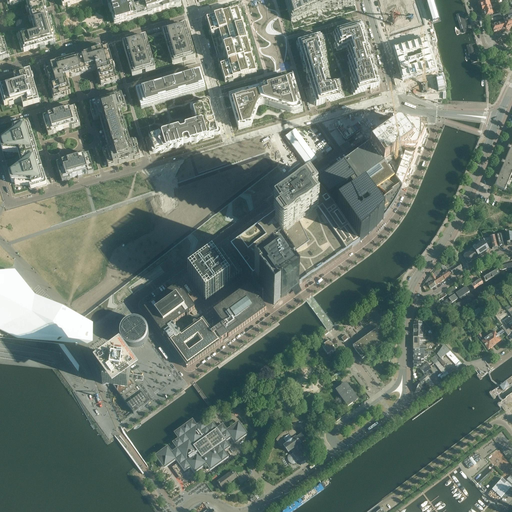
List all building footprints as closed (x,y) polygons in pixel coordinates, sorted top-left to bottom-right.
[(8,0),(9,0),(10,5),(12,5),(13,5),(16,4),(18,3),(23,2),(23,1),(26,1),(28,8),(29,13),(29,14),(30,15),(30,17),(31,18),(31,19),(32,24),(35,31),(33,32),(32,32),(27,33),(25,34),(22,35),(21,35),(19,36),(20,38),(20,41),(21,43),(22,45),(22,47),(24,51),(24,52),(40,47),(45,46),(50,44),(55,43),(56,43),(55,43),(55,42),(53,35),(53,34),(52,29),(51,27),(51,26),(50,24),(49,19),(48,16),(47,16),(44,17),(43,11),(41,7),(45,6),(44,4),(42,0),(8,0)] [(109,0),(110,1),(111,4),(113,12),(115,18),(116,22),(120,21),(120,23),(121,23),(123,22),(125,21),(126,21),(134,19),(135,19),(137,18),(136,18),(136,15),(133,8),(132,3),(132,2),(131,0),(109,0)] [(143,0),(144,0),(145,3),(145,4),(147,12),(148,13),(152,12),(152,13),(152,14),(155,13),(175,7),(176,7),(175,5),(179,4),(179,2),(178,2),(178,0),(143,0)] [(291,21),(306,15),(309,14),(313,12),(315,12),(317,11),(317,9),(319,8),(321,8),(322,10),(326,9),(333,8),(342,7),(351,6),(355,5),(355,4),(353,0),(285,0),(285,1),(286,2),(291,21)] [(386,0),(387,0),(389,34),(405,29),(405,28),(408,27),(408,28),(420,25),(418,16),(416,16),(414,9),(412,9),(410,2),(408,2),(407,0),(386,0)] [(133,8),(136,15),(145,12),(147,12),(145,4),(143,5),(140,6),(134,8),(133,8)] [(155,13),(152,14),(152,13),(152,12),(148,13),(147,13),(148,16),(153,14),(159,12),(175,7),(155,13)] [(208,23),(211,33),(213,32),(214,35),(219,33),(220,37),(222,37),(222,39),(223,42),(224,46),(225,50),(227,54),(228,58),(228,60),(227,60),(228,64),(223,65),(223,68),(221,69),(225,83),(229,81),(233,80),(241,78),(241,77),(244,76),(244,77),(245,77),(245,76),(248,75),(248,76),(256,73),(256,71),(255,67),(253,63),(252,59),(251,55),(250,52),(249,47),(248,44),(246,40),(245,36),(244,32),(243,28),(242,24),(241,20),(240,16),(239,13),(238,10),(230,12),(230,13),(226,14),(226,13),(226,14),(225,15),(223,15),(222,15),(217,16),(209,19),(207,19),(206,19),(207,20),(207,21),(207,22),(208,23)] [(267,11),(261,12),(266,33),(273,31),(267,11)] [(472,42),(467,23),(461,25),(465,44),(472,42)] [(347,28),(333,32),(333,33),(335,39),(336,43),(334,43),(336,49),(336,51),(347,48),(347,49),(347,50),(348,51),(349,56),(347,56),(349,62),(350,67),(349,67),(350,72),(352,78),(350,78),(351,83),(353,89),(351,89),(353,94),(353,95),(365,92),(363,86),(366,86),(369,85),(370,90),(379,88),(378,84),(377,80),(376,79),(376,76),(375,75),(374,72),(373,67),(373,66),(371,61),(370,57),(368,50),(367,47),(367,46),(365,42),(365,40),(365,39),(364,37),(364,36),(363,34),(362,30),(361,25),(361,24),(352,27),(352,29),(351,29),(350,28),(347,29),(347,28)] [(500,32),(498,24),(492,25),(494,33),(495,33),(500,32)] [(184,26),(185,26),(194,58),(174,64),(174,65),(183,62),(195,58),(186,26),(186,25),(184,25),(176,28),(184,26)] [(194,58),(185,26),(184,26),(176,28),(174,29),(164,32),(174,64),(194,58)] [(316,105),(316,106),(324,104),(323,100),(326,99),(329,98),(330,102),(344,98),(343,98),(343,97),(342,92),(340,87),(342,87),(341,82),(340,79),(330,82),(329,82),(329,81),(329,80),(327,74),(329,74),(327,69),(326,64),(328,63),(326,58),(325,53),(326,52),(325,47),(324,43),(323,42),(325,41),(324,36),(323,36),(323,35),(312,39),(309,40),(310,41),(308,42),(307,42),(306,40),(297,43),(298,44),(298,46),(299,48),(300,51),(301,54),(301,55),(302,59),(304,64),(304,67),(305,69),(306,72),(307,76),(307,77),(308,80),(309,82),(310,84),(310,87),(310,88),(311,90),(313,95),(314,101),(316,105)] [(154,70),(144,37),(144,38),(134,40),(124,43),(124,44),(133,76),(154,70)] [(226,57),(227,60),(228,60),(228,58),(227,54),(225,50),(224,46),(223,42),(222,39),(222,37),(220,37),(221,41),(222,45),(223,48),(223,49),(226,56),(226,57)] [(0,59),(8,57),(9,56),(9,55),(7,51),(7,50),(4,41),(4,40),(0,41),(0,59)] [(427,40),(393,49),(403,81),(436,71),(427,40)] [(270,43),(264,44),(271,70),(277,68),(270,43)] [(123,44),(132,77),(154,70),(133,76),(124,44),(123,44)] [(66,78),(70,77),(71,77),(71,76),(73,76),(78,75),(84,73),(90,71),(94,70),(96,69),(97,71),(97,72),(97,73),(98,73),(98,76),(99,77),(101,85),(106,83),(107,83),(111,82),(112,82),(117,80),(116,75),(115,74),(114,69),(113,65),(112,63),(112,62),(112,61),(111,61),(111,60),(110,57),(110,56),(108,49),(108,48),(99,51),(98,51),(91,53),(92,54),(90,55),(69,61),(67,62),(67,60),(63,61),(62,62),(61,62),(45,67),(46,72),(47,73),(48,77),(49,79),(50,83),(51,87),(52,90),(53,93),(54,98),(59,97),(60,97),(65,95),(71,94),(69,89),(69,88),(68,85),(67,81),(66,80),(66,79),(66,78)] [(61,60),(61,62),(62,62),(63,61),(67,60),(91,53),(91,52),(61,60)] [(91,53),(67,60),(67,62),(69,61),(90,55),(92,54),(91,53)] [(71,77),(71,78),(97,71),(97,72),(101,86),(117,82),(117,80),(112,82),(111,82),(107,83),(106,83),(101,85),(99,77),(98,76),(98,73),(97,73),(97,71),(96,69),(94,70),(90,71),(84,73),(78,75),(73,76),(71,76),(71,77)] [(14,103),(21,101),(22,105),(23,106),(23,108),(28,106),(34,104),(39,103),(38,97),(37,94),(36,92),(36,93),(35,93),(34,90),(33,87),(34,86),(34,87),(35,86),(34,86),(34,85),(32,79),(31,75),(30,72),(30,71),(27,72),(25,73),(19,74),(18,74),(18,75),(14,76),(14,77),(16,84),(9,86),(8,86),(4,87),(1,88),(3,95),(3,97),(6,106),(9,105),(12,104),(11,103),(13,102),(13,104),(14,104),(14,103)] [(165,80),(166,81),(136,90),(141,109),(144,108),(152,106),(153,105),(154,105),(163,102),(172,100),(173,99),(175,99),(183,97),(192,94),(193,94),(195,93),(203,91),(205,90),(200,71),(170,80),(170,79),(175,78),(175,77),(175,76),(169,78),(165,79),(165,80)] [(229,98),(231,104),(231,105),(232,106),(232,107),(232,108),(238,130),(251,126),(251,125),(253,121),(254,118),(255,115),(258,107),(259,106),(260,106),(261,105),(262,104),(263,104),(264,104),(265,104),(281,110),(284,110),(287,111),(292,113),(294,113),(295,113),(296,113),(303,111),(293,77),(259,87),(259,88),(229,97),(229,98)] [(95,103),(90,104),(90,105),(91,109),(92,113),(93,114),(93,115),(94,120),(100,119),(101,119),(101,120),(102,123),(102,124),(103,124),(104,127),(104,128),(104,129),(105,132),(105,133),(106,133),(106,134),(124,128),(123,123),(122,123),(121,118),(120,115),(120,113),(121,113),(126,111),(125,106),(125,105),(124,104),(123,100),(122,95),(121,95),(116,96),(114,97),(113,97),(111,98),(110,98),(111,100),(103,102),(101,103),(101,101),(100,101),(99,102),(97,102),(95,103)] [(152,143),(152,145),(154,149),(153,149),(153,150),(152,150),(152,151),(152,152),(152,153),(152,154),(153,154),(154,155),(155,155),(156,155),(157,154),(158,153),(159,153),(160,152),(160,153),(161,154),(162,154),(163,153),(163,152),(164,152),(165,151),(166,150),(167,150),(168,150),(169,150),(170,149),(171,149),(172,148),(173,148),(175,149),(176,149),(177,149),(178,149),(178,148),(179,148),(179,147),(178,146),(182,145),(183,145),(185,145),(186,145),(187,145),(188,144),(189,144),(190,143),(191,143),(194,142),(195,143),(196,143),(197,143),(198,143),(198,142),(199,141),(200,141),(201,140),(202,140),(203,140),(204,140),(204,139),(205,139),(206,138),(207,138),(208,138),(209,138),(210,139),(211,139),(212,139),(213,139),(213,138),(214,137),(213,137),(214,137),(215,136),(217,136),(218,136),(219,136),(220,135),(220,134),(220,133),(220,132),(219,131),(218,131),(217,131),(215,126),(215,125),(215,124),(215,121),(215,120),(214,120),(213,118),(214,117),(212,114),(211,110),(210,108),(210,107),(210,105),(210,103),(210,102),(209,102),(209,101),(208,101),(207,101),(206,101),(205,101),(205,102),(205,103),(204,103),(204,104),(204,103),(203,103),(202,103),(201,103),(200,104),(200,105),(201,105),(200,106),(197,106),(195,106),(194,106),(193,106),(192,106),(191,107),(190,108),(190,109),(190,110),(190,111),(191,112),(192,112),(193,112),(194,112),(193,112),(192,113),(192,114),(192,115),(193,116),(194,116),(195,116),(195,118),(196,119),(196,120),(196,121),(196,122),(195,122),(196,122),(196,123),(197,123),(193,125),(192,125),(191,125),(190,125),(189,125),(188,126),(188,125),(187,125),(186,125),(186,126),(185,127),(184,127),(183,127),(182,127),(181,127),(181,128),(180,128),(179,128),(179,129),(178,129),(177,129),(176,128),(176,129),(175,129),(175,130),(174,130),(165,133),(165,132),(164,132),(163,133),(162,134),(158,135),(158,134),(157,133),(156,133),(155,133),(155,134),(154,134),(154,135),(155,136),(154,136),(154,135),(153,134),(152,134),(151,134),(150,134),(149,135),(149,136),(149,137),(149,138),(149,139),(150,140),(151,142),(152,143)] [(66,111),(61,113),(60,113),(55,114),(54,115),(53,115),(43,118),(43,119),(46,128),(46,129),(48,133),(48,134),(56,132),(64,129),(66,129),(68,128),(69,128),(71,127),(80,125),(79,124),(78,120),(78,119),(75,110),(75,109),(66,111)] [(33,150),(34,149),(35,149),(35,148),(35,147),(35,146),(33,139),(33,138),(30,127),(28,128),(27,125),(27,124),(26,124),(26,123),(25,123),(15,126),(14,126),(14,127),(13,127),(13,128),(13,129),(13,131),(12,132),(11,132),(10,133),(2,139),(2,140),(2,141),(1,142),(0,143),(0,144),(2,151),(3,152),(4,152),(16,153),(17,153),(18,153),(20,153),(21,157),(22,160),(23,163),(21,165),(20,166),(10,173),(9,174),(9,175),(11,182),(12,183),(13,183),(14,183),(14,184),(15,184),(15,185),(16,185),(25,186),(27,186),(28,186),(29,186),(30,188),(30,189),(31,189),(32,189),(32,190),(37,188),(43,186),(44,186),(44,185),(45,185),(45,184),(44,181),(45,180),(42,169),(40,162),(39,161),(38,160),(37,159),(36,159),(33,160),(32,157),(31,156),(31,154),(30,151),(33,150)] [(400,123),(373,142),(405,186),(429,124),(400,123)] [(104,151),(103,151),(105,156),(105,157),(105,158),(108,166),(108,167),(114,165),(118,164),(119,164),(119,162),(124,161),(128,159),(129,161),(130,161),(134,159),(135,159),(137,159),(140,158),(135,142),(130,143),(129,143),(127,139),(127,138),(126,134),(126,133),(124,129),(124,128),(106,134),(106,135),(107,139),(107,140),(108,140),(109,144),(108,144),(109,144),(109,147),(110,149),(109,149),(104,151)] [(295,131),(285,138),(307,167),(317,160),(295,131)] [(401,192),(401,190),(402,189),(370,145),(343,164),(364,193),(383,219),(384,218),(389,212),(390,210),(391,209),(391,208),(392,207),(393,206),(393,205),(394,205),(394,204),(395,203),(395,202),(396,201),(397,200),(397,199),(398,197),(399,196),(399,195),(400,193),(401,192)] [(77,158),(77,159),(75,159),(73,160),(68,161),(57,165),(60,174),(60,175),(61,180),(62,181),(70,178),(78,176),(80,175),(82,175),(85,174),(93,171),(92,166),(91,165),(89,157),(89,155),(77,158)] [(511,173),(511,158),(507,157),(505,163),(502,162),(501,165),(503,166),(501,172),(511,176),(511,173)] [(339,167),(316,183),(338,213),(360,243),(363,240),(366,238),(368,236),(369,235),(371,233),(372,232),(375,229),(378,226),(381,222),(383,219),(364,193),(343,164),(339,167)] [(506,186),(509,181),(511,176),(501,172),(498,178),(496,177),(495,180),(497,181),(494,187),(504,191),(506,186)] [(272,215),(230,246),(254,278),(274,306),(299,287),(360,243),(338,213),(316,183),(308,189),(276,212),(272,215)] [(498,248),(495,236),(494,234),(489,236),(492,249),(498,248)] [(501,235),(495,236),(498,248),(504,246),(503,245),(502,241),(501,235)] [(483,242),(473,249),(474,250),(464,257),(468,264),(489,250),(483,242)] [(195,273),(189,277),(206,301),(230,284),(241,276),(223,252),(221,254),(213,259),(212,260),(208,263),(206,265),(201,268),(195,273)] [(503,270),(511,267),(511,262),(501,266),(498,268),(499,270),(503,270)] [(452,274),(462,268),(459,263),(450,269),(448,266),(445,268),(447,271),(448,270),(451,275),(452,274)] [(482,276),(486,283),(500,274),(496,267),(482,276)] [(94,350),(94,331),(93,330),(92,330),(70,317),(66,315),(36,300),(30,293),(16,274),(12,271),(0,272),(0,338),(11,340),(26,341),(56,344),(58,344),(59,345),(62,348),(69,358),(70,357),(72,356),(76,353),(72,346),(79,348),(83,349),(88,350),(94,350)] [(451,276),(447,271),(441,275),(445,280),(451,276)] [(436,285),(445,280),(441,275),(441,274),(436,278),(433,273),(430,277),(432,280),(436,285)] [(435,286),(432,280),(430,277),(425,282),(428,287),(429,287),(430,289),(435,286)] [(482,282),(480,278),(470,284),(473,288),(482,282)] [(165,337),(166,338),(167,339),(169,342),(168,342),(187,368),(222,343),(224,341),(223,340),(225,339),(226,338),(227,339),(228,338),(266,311),(266,310),(266,309),(260,301),(258,302),(257,301),(259,300),(259,299),(259,298),(259,297),(258,297),(257,297),(255,298),(254,296),(255,295),(249,286),(211,313),(221,327),(222,328),(220,329),(213,319),(210,315),(204,319),(207,323),(215,333),(213,334),(212,334),(202,320),(197,324),(193,319),(189,313),(191,312),(195,309),(177,285),(144,309),(163,336),(164,336),(165,337)] [(470,293),(466,286),(455,294),(460,300),(470,293)] [(441,304),(445,309),(458,299),(454,295),(441,304)] [(148,335),(148,334),(148,333),(148,331),(147,330),(147,329),(146,328),(146,326),(145,325),(144,324),(143,323),(142,323),(141,322),(139,321),(138,321),(137,321),(135,320),(134,320),(133,320),(131,321),(130,321),(129,321),(128,322),(126,323),(125,323),(124,324),(123,325),(123,326),(122,328),(121,329),(121,330),(121,331),(120,333),(120,334),(120,335),(121,337),(121,338),(121,339),(122,341),(123,342),(123,343),(124,344),(125,345),(126,346),(128,346),(129,347),(130,347),(131,348),(133,348),(134,348),(135,348),(137,348),(138,347),(139,347),(141,346),(142,346),(143,345),(144,344),(145,343),(146,342),(146,341),(147,339),(147,338),(148,337),(148,335)] [(423,332),(423,325),(422,325),(422,322),(414,322),(414,325),(413,325),(413,331),(423,332)] [(358,325),(348,332),(351,337),(361,330),(358,325)] [(509,335),(506,330),(503,326),(500,328),(502,331),(496,334),(498,337),(500,336),(504,333),(506,337),(509,335)] [(367,356),(388,341),(385,336),(387,335),(383,331),(382,332),(378,328),(353,346),(353,347),(358,354),(359,355),(358,355),(358,356),(357,356),(360,360),(361,361),(362,361),(363,361),(363,360),(364,360),(364,359),(364,358),(367,356)] [(326,338),(325,337),(325,335),(328,333),(329,332),(328,331),(327,330),(324,331),(323,332),(324,334),(321,337),(321,338),(324,341),(322,342),(325,347),(323,349),(326,352),(325,353),(327,355),(332,352),(332,353),(335,351),(334,349),(332,347),(333,347),(334,346),(331,343),(330,343),(326,338)] [(491,335),(489,336),(495,345),(501,341),(498,337),(496,334),(495,332),(493,333),(491,335)] [(488,350),(495,345),(489,336),(484,340),(480,334),(477,336),(485,346),(488,350)] [(67,339),(64,338),(66,343),(65,344),(64,345),(59,345),(58,344),(61,348),(78,372),(79,366),(86,375),(87,374),(72,341),(67,339)] [(441,359),(450,352),(444,346),(441,352),(437,354),(441,359)] [(461,364),(450,352),(446,355),(456,365),(455,366),(457,368),(461,364)] [(136,384),(133,380),(135,380),(142,381),(143,380),(143,377),(130,375),(131,366),(131,364),(131,363),(129,363),(120,361),(119,361),(118,360),(116,356),(115,354),(114,353),(112,355),(98,365),(101,369),(104,373),(103,379),(102,382),(102,384),(102,385),(103,385),(104,385),(114,386),(118,387),(117,391),(124,401),(126,403),(134,414),(137,411),(146,405),(148,404),(150,402),(142,392),(136,384)] [(358,355),(359,355),(358,354),(356,355),(360,361),(361,362),(362,362),(363,362),(364,361),(364,360),(364,359),(364,358),(364,359),(364,360),(363,360),(363,361),(362,361),(361,361),(360,360),(357,356),(358,356),(358,355)] [(438,361),(440,359),(441,359),(437,354),(436,355),(430,360),(427,362),(428,363),(430,367),(434,364),(436,362),(438,361)] [(314,360),(312,360),(312,357),(309,358),(308,355),(302,356),(303,359),(300,359),(300,362),(298,362),(299,367),(311,365),(311,363),(315,362),(314,360)] [(421,366),(421,363),(424,363),(424,361),(425,361),(425,360),(413,360),(413,368),(417,369),(417,366),(421,366)] [(443,367),(438,361),(436,362),(434,364),(443,375),(447,372),(443,367)] [(431,369),(428,363),(427,362),(423,365),(424,366),(420,369),(424,374),(426,372),(431,369)] [(434,385),(428,376),(428,375),(426,372),(424,374),(425,377),(422,379),(423,381),(424,380),(426,383),(429,386),(430,388),(434,385)] [(422,389),(421,385),(424,384),(426,383),(424,380),(423,381),(420,382),(414,384),(414,385),(414,386),(412,387),(414,392),(416,393),(421,391),(420,389),(422,389)] [(502,385),(500,387),(501,388),(502,390),(503,390),(503,391),(505,390),(509,387),(508,386),(507,383),(506,382),(502,385)] [(358,400),(345,383),(341,385),(342,386),(341,387),(340,387),(336,390),(337,391),(341,398),(348,407),(352,403),(352,402),(353,401),(354,403),(358,400)] [(228,445),(226,442),(230,439),(231,439),(235,444),(248,435),(239,423),(227,431),(224,427),(222,425),(220,427),(217,429),(214,426),(212,423),(210,425),(207,428),(204,424),(202,422),(200,423),(197,426),(196,425),(195,424),(193,421),(174,434),(176,437),(176,438),(178,440),(175,442),(172,444),(173,445),(176,450),(174,452),(171,453),(167,448),(167,447),(155,456),(155,457),(164,469),(176,461),(178,464),(172,469),(180,480),(186,475),(188,478),(193,485),(199,481),(194,474),(206,466),(210,472),(229,458),(226,455),(224,451),(227,449),(230,447),(228,445)] [(307,448),(302,443),(305,440),(301,435),(296,438),(295,439),(294,437),(295,437),(295,436),(296,435),(296,434),(295,433),(295,432),(294,432),(293,431),(292,430),(290,430),(288,431),(287,431),(286,432),(285,432),(285,433),(285,434),(284,435),(283,436),(282,435),(281,435),(280,436),(279,437),(278,438),(277,439),(277,440),(278,442),(278,443),(278,444),(279,445),(280,446),(281,446),(282,446),(283,446),(283,445),(284,447),(288,453),(291,451),(293,454),(292,455),(291,455),(291,454),(290,454),(290,455),(289,455),(288,455),(288,456),(288,457),(287,458),(287,459),(288,459),(288,460),(288,461),(288,462),(289,462),(289,463),(290,463),(290,464),(291,464),(292,465),(293,465),(294,465),(295,464),(296,464),(296,463),(297,462),(298,461),(300,464),(301,465),(302,465),(303,465),(305,463),(306,462),(309,460),(307,456),(305,454),(309,451),(307,448)] [(481,460),(480,458),(476,453),(471,457),(470,456),(468,457),(469,459),(464,463),(469,469),(481,460)] [(236,478),(235,476),(236,475),(233,471),(225,477),(229,484),(234,480),(236,478)] [(229,484),(225,477),(216,484),(219,488),(221,487),(222,489),(225,487),(229,484)] [(508,490),(511,487),(502,479),(492,490),(498,496),(501,498),(508,490)]
